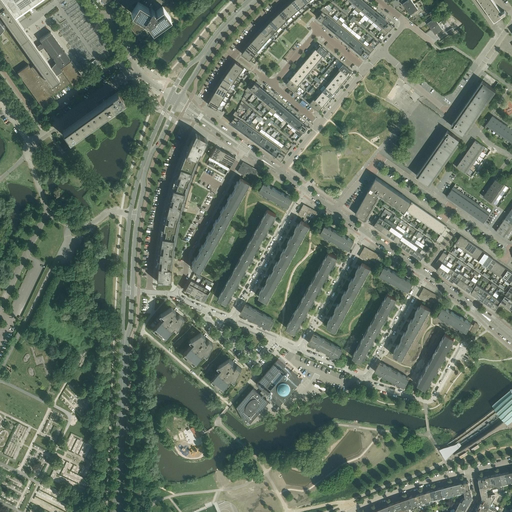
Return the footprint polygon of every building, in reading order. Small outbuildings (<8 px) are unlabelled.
[(0,33),(4,28),(9,24),(37,63),(30,68),(28,65),(17,73),(18,73),(42,107),(54,99),(53,99),(51,96),(71,82),(73,85),(72,85),(73,86),(84,78),(83,77),(71,60),(70,61),(69,59),(70,58),(64,51),(62,50),(63,49),(51,32),(51,31),(40,39),(40,40),(40,39),(41,41),(52,57),(53,56),(54,58),(53,59),(56,62),(51,67),(12,13),(19,8),(22,12),(38,0),(13,0),(15,2),(13,3),(11,0),(6,0),(5,1),(9,6),(8,7),(2,0),(0,0),(0,11),(1,12),(0,12),(0,33)] [(295,0),(293,0),(291,2),(298,10),(302,7),(295,0)] [(362,0),(354,0),(352,4),(356,7),(354,9),(362,0)] [(362,0),(354,9),(359,13),(361,11),(367,3),(362,0)] [(403,3),(407,9),(414,4),(411,0),(402,0),(405,2),(403,3)] [(478,0),(494,21),(496,20),(503,15),(506,13),(504,11),(501,13),(496,6),(491,0),(478,0)] [(298,10),(291,2),(287,6),(294,14),(298,10)] [(166,13),(162,8),(159,10),(158,7),(157,7),(156,7),(156,8),(153,6),(152,6),(149,10),(139,3),(133,13),(136,14),(135,16),(136,17),(133,20),(131,22),(132,23),(129,26),(136,35),(139,33),(140,34),(142,31),(145,29),(146,30),(148,27),(150,25),(152,28),(168,17),(166,13)] [(361,11),(365,15),(371,7),(367,3),(361,11)] [(414,4),(407,9),(411,14),(412,13),(414,16),(421,11),(419,8),(418,9),(414,4)] [(291,17),(294,14),(287,6),(283,9),(291,17)] [(317,18),(322,21),(329,14),(330,12),(323,6),(317,14),(319,16),(317,18)] [(77,9),(69,14),(87,41),(90,40),(88,37),(97,30),(82,7),(78,10),(77,9)] [(365,15),(369,18),(376,11),(371,7),(365,15)] [(287,20),(291,17),(283,9),(280,12),(287,20)] [(376,11),(369,18),(374,22),(380,14),(376,11)] [(283,24),(284,23),(287,20),(280,12),(276,16),(283,24)] [(322,21),(326,25),(333,17),(329,14),(322,21)] [(374,22),(378,26),(384,18),(380,14),(374,22)] [(427,23),(431,29),(438,24),(434,18),(436,17),(434,14),(427,19),(429,22),(427,23)] [(280,27),(283,24),(276,16),(272,19),(280,27)] [(326,25),(331,29),(339,19),(337,21),(333,17),(326,25)] [(389,22),(384,18),(378,26),(382,29),(380,31),(381,31),(389,22)] [(272,19),(272,20),(269,23),(276,31),(280,27),(272,19)] [(339,19),(331,29),(335,32),(342,25),(343,23),(339,19)] [(389,22),(381,31),(385,35),(392,28),(392,27),(393,26),(389,22)] [(441,22),(438,24),(431,29),(435,34),(437,33),(441,39),(448,34),(444,28),(445,27),(441,22)] [(269,23),(268,24),(265,27),(273,34),(276,31),(269,23)] [(335,32),(340,36),(346,28),(342,25),(335,32)] [(265,27),(262,30),(270,38),(273,34),(265,27)] [(340,36),(344,40),(350,32),(346,28),(340,36)] [(266,41),(270,38),(262,30),(258,34),(266,41)] [(350,32),(344,40),(348,43),(355,36),(350,32)] [(263,45),(266,41),(258,34),(255,38),(263,45)] [(348,43),(353,47),(359,39),(355,36),(348,43)] [(260,49),(263,45),(255,38),(252,42),(260,49)] [(363,43),(359,39),(353,47),(357,51),(363,43)] [(256,53),(257,52),(260,49),(252,42),(248,46),(256,53)] [(367,46),(363,43),(357,51),(361,54),(369,45),(367,46)] [(316,49),(325,56),(329,52),(320,44),(316,49)] [(369,45),(361,54),(366,58),(367,57),(368,57),(374,49),(369,45)] [(253,56),(256,53),(248,46),(245,50),(253,56)] [(325,56),(316,49),(315,49),(314,50),(314,51),(312,53),(320,60),(323,56),(325,57),(325,56)] [(250,60),(253,56),(245,50),(242,53),(250,60)] [(308,58),(316,64),(320,60),(312,53),(310,55),(311,55),(308,58)] [(305,62),(312,68),(316,64),(308,58),(308,57),(307,59),(305,62)] [(241,72),(244,68),(236,61),(233,65),(241,72)] [(303,64),(301,66),(309,73),(312,68),(305,62),(304,62),(303,63),(303,64)] [(339,69),(348,76),(352,71),(343,64),(339,69)] [(238,76),(241,72),(233,65),(230,70),(238,76)] [(297,71),(305,77),(309,73),(301,66),(299,68),(300,68),(297,71)] [(348,76),(339,69),(340,70),(337,74),(345,80),(345,81),(346,79),(348,76)] [(236,80),(238,76),(230,70),(227,74),(236,80)] [(294,75),(301,81),(305,77),(297,71),(297,70),(296,72),(294,75)] [(233,84),(236,80),(227,74),(224,78),(233,84)] [(333,78),(341,85),(343,83),(342,83),(345,80),(337,74),(333,78)] [(290,79),(299,87),(298,85),(301,81),(294,75),(293,75),(292,77),(290,79)] [(230,88),(233,84),(224,78),(221,82),(230,88)] [(330,83),(337,89),(338,89),(339,88),(339,87),(341,85),(333,78),(330,83)] [(299,87),(290,79),(286,84),(295,92),(299,87)] [(451,126),(463,134),(494,89),(482,81),(481,84),(482,85),(455,124),(453,122),(451,126)] [(230,88),(221,82),(218,87),(227,92),(230,88)] [(250,91),(253,94),(260,87),(255,83),(254,85),(251,83),(245,90),(249,93),(250,91)] [(337,89),(330,83),(326,87),(334,94),(335,92),(337,89)] [(218,87),(216,91),(225,96),(227,92),(218,87)] [(253,94),(258,98),(264,90),(260,87),(253,94)] [(322,91),(330,98),(332,96),(331,96),(334,94),(326,87),(322,91)] [(264,90),(258,98),(262,102),(269,94),(264,90)] [(216,91),(215,91),(213,95),(222,101),(225,96),(216,91)] [(319,96),(326,102),(327,103),(328,101),(328,100),(330,98),(322,91),(319,96)] [(63,131),(69,140),(115,107),(124,101),(118,92),(117,92),(118,93),(111,97),(109,99),(109,98),(107,100),(104,98),(105,97),(104,97),(104,98),(103,98),(100,101),(102,103),(100,105),(100,106),(66,130),(66,129),(63,131)] [(265,107),(273,98),(269,94),(262,102),(261,103),(265,107)] [(213,95),(210,100),(220,105),(222,101),(213,95)] [(326,102),(319,96),(315,100),(314,99),(323,107),(324,105),(326,102)] [(265,107),(269,111),(277,101),(273,98),(265,107)] [(323,107),(314,99),(310,104),(319,111),(323,107)] [(217,109),(220,105),(210,100),(208,104),(217,109)] [(275,113),(282,105),(277,101),(269,111),(274,115),(275,113)] [(275,113),(280,116),(286,109),(282,105),(275,113)] [(280,116),(284,120),(290,112),(286,109),(280,116)] [(231,122),(236,126),(241,118),(238,115),(239,113),(236,111),(230,119),(232,120),(231,122)] [(295,116),(290,112),(284,120),(288,124),(295,116)] [(486,125),(490,128),(496,118),(493,115),(486,125)] [(299,120),(295,116),(288,124),(293,127),(299,120)] [(241,118),(236,126),(240,129),(246,121),(241,118)] [(496,118),(490,128),(493,131),(500,121),(496,118)] [(304,123),(299,120),(293,127),(297,131),(295,133),(304,123)] [(240,129),(245,132),(252,123),(250,125),(246,121),(240,129)] [(504,123),(500,121),(493,131),(497,133),(504,123)] [(245,132),(250,136),(255,128),(257,126),(252,123),(245,132)] [(304,123),(295,133),(300,137),(307,129),(308,127),(304,123)] [(497,133),(501,136),(507,126),(504,123),(497,133)] [(507,126),(501,136),(504,138),(511,128),(507,126)] [(250,136),(254,139),(260,131),(255,128),(250,136)] [(416,175),(428,184),(460,139),(448,130),(446,134),(447,135),(420,173),(418,172),(416,175)] [(254,139),(259,143),(264,135),(260,131),(254,139)] [(200,151),(201,152),(207,139),(195,133),(189,147),(186,154),(183,161),(180,168),(178,175),(175,182),(173,190),(171,197),(169,204),(168,208),(166,215),(165,222),(163,230),(162,237),(161,245),(160,252),(159,260),(158,268),(157,275),(157,282),(170,282),(171,269),(170,269),(171,261),(171,254),(172,247),(173,240),(175,232),(176,225),(178,218),(179,211),(182,200),(184,193),(186,186),(189,179),(191,172),(194,165),(197,159),(200,151)] [(259,143),(263,146),(269,138),(264,135),(259,143)] [(263,146),(268,149),(274,141),(269,138),(263,146)] [(472,145),(482,152),(485,147),(475,140),(472,145)] [(274,141),(268,149),(272,153),(278,145),(274,141)] [(272,153),(277,156),(284,146),(282,148),(278,145),(272,153)] [(469,149),(479,156),(482,152),(472,145),(469,149)] [(210,157),(215,160),(221,149),(216,146),(210,157)] [(284,146),(277,156),(282,160),(283,158),(289,150),(284,146)] [(215,160),(220,162),(225,152),(221,149),(215,160)] [(466,153),(476,160),(479,156),(469,149),(466,153)] [(230,154),(225,152),(220,162),(224,165),(230,154)] [(466,153),(463,158),(473,165),(476,160),(466,153)] [(230,154),(224,165),(229,168),(235,157),(230,154)] [(460,162),(470,169),(473,165),(463,158),(460,162)] [(470,169),(460,162),(457,167),(467,174),(470,169)] [(247,170),(245,172),(254,177),(258,170),(257,170),(257,171),(243,163),(241,167),(247,170)] [(406,210),(412,201),(376,177),(355,214),(365,221),(377,200),(379,196),(380,197),(381,196),(404,212),(406,210)] [(233,191),(242,196),(249,183),(247,182),(240,178),(238,182),(237,181),(234,187),(235,188),(233,191)] [(493,183),(503,190),(506,185),(496,179),(493,183)] [(270,198),(274,199),(278,191),(270,186),(264,183),(259,191),(263,193),(262,195),(265,196),(266,195),(267,196),(267,197),(270,199),(270,198)] [(490,188),(500,194),(503,190),(493,183),(490,188)] [(447,196),(450,199),(457,189),(453,187),(447,196)] [(487,192),(497,199),(500,194),(490,188),(487,192)] [(450,199),(454,202),(461,192),(457,189),(450,199)] [(226,203),(235,208),(242,196),(233,191),(231,194),(230,193),(227,199),(228,200),(226,203)] [(278,191),(274,199),(277,201),(277,202),(276,202),(279,204),(280,203),(282,204),(281,205),(284,207),(285,206),(288,207),(293,199),(278,191)] [(454,202),(458,204),(465,194),(461,192),(454,202)] [(497,199),(487,192),(483,197),(493,203),(497,199)] [(458,204),(461,207),(468,197),(465,194),(458,204)] [(472,200),(468,197),(461,207),(465,209),(472,200)] [(472,200),(465,209),(469,212),(476,202),(472,200)] [(406,210),(410,212),(416,204),(412,201),(406,210)] [(469,212),(473,215),(479,205),(476,202),(469,212)] [(219,216),(227,221),(235,208),(226,203),(224,207),(223,206),(220,212),(221,213),(219,216)] [(410,212),(414,215),(419,207),(416,204),(410,212)] [(479,205),(473,215),(476,217),(483,207),(479,205)] [(307,212),(306,215),(311,218),(314,219),(318,212),(318,213),(304,206),(302,209),(307,212)] [(414,215),(418,218),(423,209),(419,207),(414,215)] [(476,217),(480,220),(487,210),(483,207),(476,217)] [(418,218),(421,220),(427,212),(423,209),(418,218)] [(261,222),(269,227),(271,224),(272,225),(274,221),(276,219),(274,218),(276,214),(268,210),(261,222)] [(487,210),(480,220),(484,222),(491,213),(487,210)] [(421,220),(425,223),(431,215),(427,212),(421,220)] [(431,215),(425,223),(429,226),(435,217),(431,215)] [(212,229),(220,234),(227,221),(219,216),(217,220),(216,219),(213,225),(214,226),(212,229)] [(374,225),(378,228),(384,220),(380,217),(374,225)] [(435,217),(429,226),(433,229),(439,220),(435,217)] [(511,222),(506,218),(502,222),(511,228),(511,222)] [(378,228),(382,231),(388,222),(384,220),(378,228)] [(439,220),(433,229),(437,231),(443,223),(439,220)] [(294,233),(303,238),(310,225),(302,221),(301,221),(299,224),(298,223),(295,229),(296,230),(294,233)] [(261,222),(254,235),(262,240),(264,236),(265,237),(269,231),(267,230),(269,227),(261,222)] [(382,231),(386,234),(392,225),(388,222),(382,231)] [(499,226),(509,233),(511,229),(511,228),(502,222),(499,226)] [(437,231),(441,234),(447,226),(443,223),(437,231)] [(331,240),(335,242),(339,233),(331,229),(325,225),(320,234),(324,236),(323,237),(326,238),(326,237),(328,238),(328,240),(331,241),(331,240)] [(386,234),(390,236),(396,228),(392,225),(386,234)] [(447,226),(441,234),(437,240),(441,243),(450,230),(447,227),(447,226)] [(509,233),(499,226),(496,231),(506,238),(509,233)] [(390,236),(394,239),(400,231),(396,228),(390,236)] [(205,242),(213,246),(220,234),(212,229),(210,232),(209,231),(206,237),(207,238),(205,242)] [(394,239),(398,242),(403,235),(404,234),(400,231),(394,239)] [(287,246),(296,251),(303,238),(294,233),(292,237),(291,236),(288,242),(289,243),(287,246)] [(339,233),(335,242),(338,244),(337,245),(340,246),(341,245),(343,246),(342,248),(345,249),(346,248),(349,250),(354,241),(339,233)] [(247,248),(255,252),(257,249),(258,250),(261,244),(260,243),(262,240),(254,235),(247,248)] [(407,237),(403,235),(398,242),(397,243),(401,246),(407,237)] [(455,244),(459,247),(465,238),(461,236),(455,244)] [(401,246),(405,249),(411,240),(407,237),(401,246)] [(465,238),(459,247),(463,250),(469,241),(465,238)] [(411,240),(405,249),(409,251),(415,243),(411,240)] [(469,241),(463,250),(467,252),(473,244),(469,241)] [(200,251),(198,254),(206,259),(213,246),(205,242),(203,245),(202,244),(198,250),(200,251)] [(409,251),(413,254),(419,246),(415,243),(409,251)] [(467,252),(471,255),(477,247),(473,244),(467,252)] [(282,255),(280,259),(288,263),(296,251),(287,246),(285,249),(284,249),(281,255),(282,255)] [(419,246),(413,254),(417,257),(423,248),(419,246)] [(471,255),(475,258),(481,249),(477,247),(471,255)] [(255,252),(247,248),(240,260),(248,265),(250,262),(251,262),(255,256),(253,256),(255,252)] [(369,254),(367,257),(376,262),(379,256),(365,248),(363,251),(369,254)] [(423,248),(417,257),(421,260),(427,251),(423,248)] [(475,258),(479,261),(485,252),(481,249),(475,258)] [(322,265),(330,269),(332,266),(333,267),(335,263),(337,261),(335,260),(337,257),(329,252),(322,265)] [(434,265),(438,268),(443,262),(448,255),(444,252),(434,265)] [(479,261),(483,263),(489,255),(485,252),(479,261)] [(206,259),(198,254),(196,258),(195,257),(193,261),(191,263),(193,264),(191,267),(199,272),(206,259)] [(483,263),(487,266),(492,258),(492,259),(493,258),(489,255),(483,263)] [(486,267),(490,270),(496,261),(492,259),(492,258),(487,266),(486,267)] [(275,268),(273,271),(281,276),(288,263),(280,259),(278,262),(277,261),(274,267),(275,268)] [(240,260),(233,273),(241,278),(243,274),(244,275),(248,269),(246,268),(248,265),(240,260)] [(496,261),(490,270),(494,272),(500,264),(496,261)] [(438,268),(437,271),(441,273),(447,265),(443,262),(438,268)] [(355,276),(364,280),(371,267),(369,266),(362,263),(360,266),(359,266),(356,272),(357,272),(355,276)] [(494,272),(498,275),(504,267),(500,264),(494,272)] [(330,269),(322,265),(315,277),(323,282),(325,279),(326,279),(330,273),(328,273),(330,269)] [(441,273),(445,276),(451,268),(447,265),(441,273)] [(391,281),(394,283),(399,274),(391,270),(384,266),(379,275),(383,277),(382,278),(385,280),(386,279),(388,280),(387,281),(390,282),(391,281)] [(498,275),(502,278),(508,269),(504,267),(498,275)] [(451,268),(445,276),(449,279),(455,271),(451,268)] [(508,269),(502,278),(506,281),(511,272),(508,269)] [(266,284),(274,289),(281,276),(273,271),(271,275),(270,274),(266,280),(268,281),(266,284)] [(459,273),(455,271),(449,279),(453,282),(454,281),(459,273)] [(454,281),(458,283),(464,275),(459,272),(459,273),(454,281)] [(225,286),(234,291),(236,287),(237,288),(240,282),(239,281),(241,278),(233,273),(225,286)] [(399,274),(394,283),(397,285),(397,286),(400,288),(400,287),(402,288),(401,289),(404,290),(405,289),(408,291),(413,282),(399,274)] [(464,275),(458,283),(462,286),(468,278),(464,275)] [(350,285),(348,288),(357,293),(364,280),(355,276),(353,279),(352,278),(349,284),(350,285)] [(308,290),(316,295),(318,291),(319,292),(322,286),(321,285),(323,282),(315,277),(308,290)] [(468,278),(462,286),(466,289),(471,281),(468,278)] [(184,290),(189,293),(195,282),(190,280),(184,290)] [(471,281),(466,289),(470,292),(476,283),(471,281)] [(200,285),(195,282),(189,293),(194,295),(200,285)] [(274,289),(266,284),(264,287),(263,286),(261,290),(260,292),(261,293),(259,297),(267,301),(274,289)] [(471,293),(475,296),(481,287),(477,284),(471,293)] [(194,295),(199,298),(205,288),(200,285),(194,295)] [(234,291),(225,286),(218,299),(227,303),(229,300),(230,301),(233,295),(232,294),(234,291)] [(485,290),(481,287),(475,296),(479,298),(485,290)] [(501,301),(506,304),(511,295),(511,287),(501,301)] [(205,288),(199,298),(204,301),(210,290),(205,288)] [(343,298),(341,301),(350,306),(357,293),(348,288),(346,292),(345,291),(342,297),(343,298)] [(428,296),(426,298),(435,303),(438,297),(424,289),(423,292),(428,296)] [(301,303),(309,307),(311,304),(312,305),(315,299),(314,298),(316,295),(308,290),(301,303)] [(479,298),(483,301),(489,293),(485,290),(479,298)] [(489,293),(483,301),(487,304),(493,296),(494,294),(490,291),(489,293)] [(381,306),(389,311),(391,307),(393,308),(395,304),(396,302),(395,301),(397,298),(388,293),(381,306)] [(497,298),(493,296),(487,304),(491,307),(497,298)] [(501,301),(497,298),(491,307),(495,310),(501,301)] [(336,310),(334,314),(342,318),(350,306),(341,301),(339,304),(338,304),(335,310),(336,310)] [(301,303),(294,315),(302,320),(304,317),(305,317),(308,311),(307,311),(309,307),(301,303)] [(252,319),(255,321),(260,312),(246,304),(241,313),(244,314),(244,316),(247,317),(247,316),(249,317),(249,318),(252,320),(252,319)] [(414,317),(423,322),(430,309),(428,307),(422,304),(420,307),(418,307),(415,313),(416,313),(414,317)] [(381,306),(374,319),(382,323),(384,320),(386,321),(389,315),(388,314),(389,311),(381,306)] [(153,329),(164,338),(173,328),(177,331),(183,317),(180,314),(178,317),(172,312),(174,310),(171,307),(159,315),(162,318),(153,329)] [(449,322),(452,324),(457,315),(449,310),(443,307),(438,316),(441,318),(441,319),(443,320),(444,319),(446,320),(445,322),(448,323),(449,322)] [(260,312),(255,321),(259,322),(258,324),(261,325),(262,324),(264,325),(263,326),(266,328),(267,327),(270,329),(275,320),(260,312)] [(342,318),(334,314),(332,317),(331,316),(329,320),(328,322),(329,323),(327,326),(335,331),(342,318)] [(302,320),(294,315),(286,328),(295,333),(297,329),(298,330),(299,328),(301,324),(300,323),(302,320)] [(457,315),(452,324),(456,326),(455,327),(458,328),(458,327),(460,328),(460,330),(463,331),(463,330),(467,332),(468,329),(471,324),(472,323),(457,315)] [(407,329),(416,334),(423,322),(414,317),(413,320),(411,319),(408,325),(409,326),(407,329)] [(374,319),(367,331),(375,336),(377,333),(378,333),(382,327),(381,327),(382,323),(374,319)] [(471,324),(468,329),(471,331),(475,333),(476,331),(477,330),(476,329),(478,325),(475,323),(476,322),(475,322),(474,325),(471,324)] [(402,339),(400,342),(409,347),(416,334),(407,329),(406,333),(404,332),(401,338),(402,339)] [(360,344),(368,349),(370,345),(371,346),(375,340),(373,339),(375,336),(367,331),(360,344)] [(183,354),(193,364),(203,353),(206,356),(213,343),(209,340),(207,342),(202,338),(204,335),(201,333),(188,341),(192,344),(183,354)] [(320,348),(323,350),(328,342),(314,334),(309,342),(312,344),(312,345),(315,347),(315,346),(317,347),(317,348),(320,349),(320,348)] [(438,346),(447,351),(449,348),(450,348),(452,344),(453,342),(452,342),(454,338),(446,334),(438,346)] [(328,342),(323,350),(327,352),(326,353),(329,355),(330,354),(332,355),(331,356),(334,357),(334,356),(338,358),(343,350),(328,342)] [(409,347),(400,342),(399,345),(397,345),(395,348),(394,351),(395,351),(393,355),(402,360),(409,347)] [(368,349),(360,344),(353,357),(361,361),(363,358),(364,359),(364,358),(368,353),(366,352),(368,349)] [(431,359),(440,364),(442,360),(443,361),(446,355),(445,354),(447,351),(438,346),(431,359)] [(212,380),(223,389),(232,379),(236,382),(242,368),(239,366),(237,368),(231,363),(233,361),(230,358),(218,366),(221,369),(212,380)] [(278,359),(256,384),(266,392),(267,393),(280,404),(302,379),(300,377),(298,376),(292,371),(291,372),(285,366),(286,366),(278,359)] [(431,359),(424,371),(433,376),(435,373),(436,374),(439,368),(438,367),(440,364),(431,359)] [(386,377),(390,379),(395,370),(380,362),(375,371),(379,373),(378,374),(381,375),(382,374),(383,375),(383,377),(386,378),(386,377)] [(395,370),(390,379),(393,381),(392,382),(395,383),(396,382),(398,383),(397,385),(400,386),(401,385),(404,387),(409,378),(395,370)] [(433,376),(424,371),(417,384),(426,389),(428,386),(429,386),(432,380),(431,380),(433,376)] [(238,405),(237,406),(246,423),(248,420),(251,423),(269,401),(267,399),(263,396),(267,393),(266,392),(262,395),(260,393),(253,387),(250,391),(239,404),(238,405)] [(501,403),(495,408),(505,421),(506,420),(506,419),(507,419),(510,417),(511,415),(511,394),(509,398),(501,403)] [(505,421),(495,408),(490,412),(485,416),(475,423),(472,426),(466,430),(447,443),(448,444),(450,447),(441,449),(441,450),(446,458),(452,451),(454,454),(454,455),(459,452),(465,448),(472,444),(483,436),(491,431),(496,428),(505,421)] [(196,425),(190,428),(197,438),(202,435),(196,425)] [(478,480),(481,494),(488,493),(487,488),(486,488),(484,477),(478,478),(479,480),(478,480)] [(468,480),(462,482),(464,492),(465,497),(472,496),(469,482),(468,480)] [(441,487),(444,498),(449,496),(446,486),(441,487)] [(444,498),(441,487),(436,489),(439,499),(444,498)] [(430,490),(433,501),(439,499),(436,489),(430,490)] [(430,490),(425,492),(428,502),(433,501),(430,490)] [(420,494),(423,504),(428,502),(425,492),(420,494)] [(488,493),(481,494),(482,498),(483,498),(491,503),(492,503),(496,497),(495,494),(488,495),(488,493)] [(420,494),(414,495),(418,506),(423,504),(420,494)] [(414,495),(409,497),(413,507),(418,506),(414,495)] [(409,497),(404,499),(408,509),(413,507),(409,497)] [(480,503),(493,510),(494,507),(491,505),(490,506),(489,505),(491,503),(483,498),(483,499),(482,499),(481,500),(481,501),(480,503)] [(408,509),(404,499),(399,501),(403,511),(408,509)] [(468,504),(460,500),(458,505),(465,509),(468,504)] [(394,503),(397,511),(400,511),(403,511),(399,501),(394,503)] [(397,511),(394,503),(389,504),(391,511),(397,511)] [(478,507),(478,508),(485,511),(487,509),(488,510),(491,511),(493,510),(480,503),(479,505),(478,505),(478,507)]
